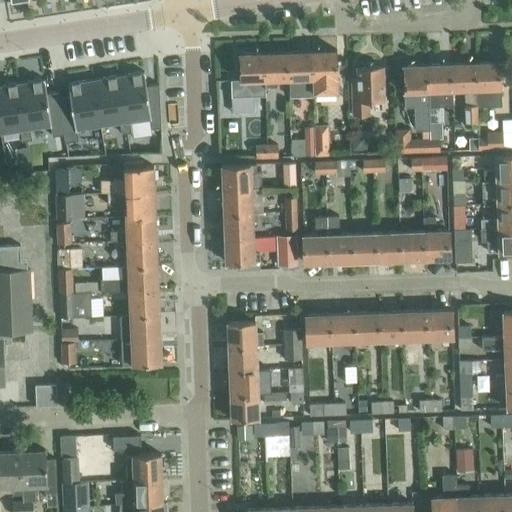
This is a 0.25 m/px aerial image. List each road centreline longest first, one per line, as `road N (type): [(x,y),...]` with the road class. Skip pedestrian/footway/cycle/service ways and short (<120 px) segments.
road 1 (residential): [(192,286),(511,286)]
road 2 (residential): [(192,286),(183,175),(194,126),(183,16)]
road 3 (residential): [(0,45),(183,16)]
road 4 (residential): [(19,419),(197,411)]
road 5 (residential): [(492,0),(477,19),(373,26),(367,0)]
road 6 (residential): [(197,411),(192,286)]
